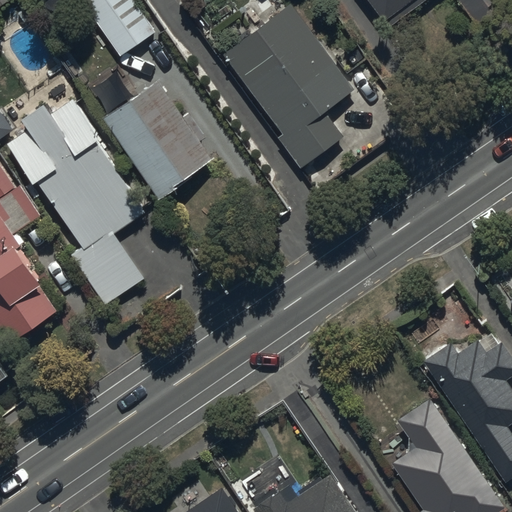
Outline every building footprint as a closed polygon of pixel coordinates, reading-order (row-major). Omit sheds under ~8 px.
[(0,0),(0,10),(14,0),(0,0)] [(90,0),(86,3),(122,57),(156,33),(133,0),(90,0)] [(368,0),(385,23),(416,0),(368,0)] [(511,1),(509,0),(459,0),(477,24),(511,1)] [(356,90),(292,5),(225,55),(286,136),(279,141),(312,184),(321,177),(311,164),(346,137),(327,111),(356,90)] [(162,81),(105,118),(160,200),(215,163),(201,141),(207,137),(191,113),(185,117),(162,81)] [(146,280),(117,234),(147,214),(100,142),(102,141),(75,99),(53,113),(48,104),(24,120),(31,131),(11,144),(37,185),(41,183),(83,247),(74,253),(107,305),(146,280)] [(0,324),(13,343),(58,311),(42,288),(44,286),(19,249),(27,243),(19,231),(42,216),(21,186),(18,188),(0,161),(0,324)] [(451,342),(423,362),(482,450),(478,453),(498,483),(503,479),(505,482),(511,477),(511,433),(508,428),(511,425),(511,357),(502,342),(487,352),(479,341),(460,355),(451,342)] [(0,384),(11,376),(0,361),(0,384)] [(499,511),(505,508),(431,399),(399,421),(416,447),(391,464),(423,511),(499,511)] [(355,511),(330,473),(289,501),(282,491),(280,493),(276,487),(254,501),(258,508),(256,509),(258,511),(355,511)] [(239,511),(224,488),(188,511),(239,511)]
